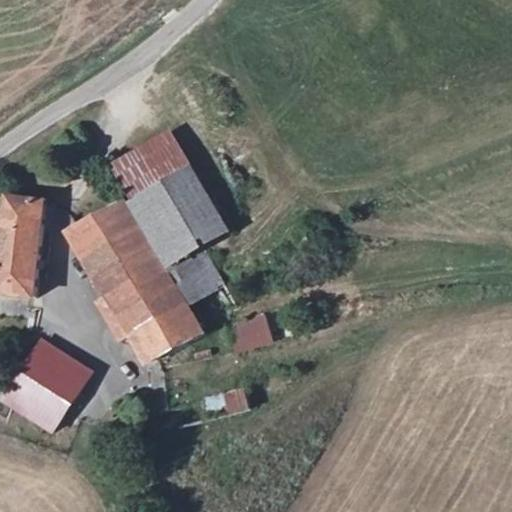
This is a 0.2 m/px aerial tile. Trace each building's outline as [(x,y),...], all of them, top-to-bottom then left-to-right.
[(89,173),(150,265),(172,251),(199,233),(139,140),(89,173)] [(181,347),(135,274),(96,210),(36,249),(105,358),(116,353),(132,377),(181,347)] [(0,306),(8,307),(14,215),(0,214),(0,306)] [(135,274),(181,347),(203,333),(218,323),(172,251),(150,265),(135,274)] [(266,314),(231,326),(239,352),(275,341),(266,314)] [(0,343),(0,378),(19,356),(1,342),(0,343)] [(62,391),(19,356),(0,378),(0,422),(24,441),(62,391)] [(245,386),(224,390),(229,413),(249,410),(245,386)]
